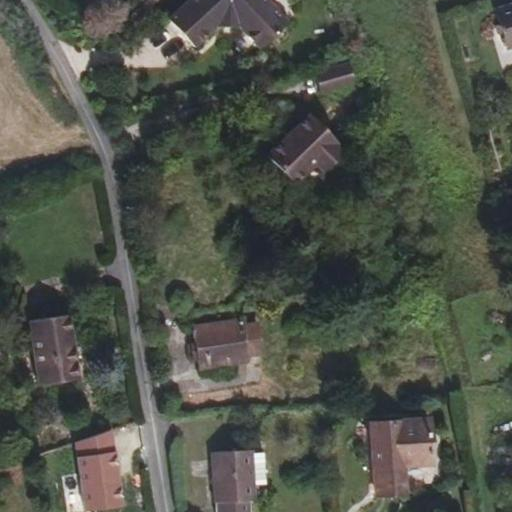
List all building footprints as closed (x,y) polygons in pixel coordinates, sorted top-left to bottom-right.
[(288,19),(270,0),(186,0),(165,19),(192,47),(217,25),(239,24),(258,45),(288,19)] [(511,43),(511,3),(497,8),(507,45),(511,43)] [(348,60),(313,70),(320,93),(355,83),(348,60)] [(339,150),(331,143),(334,141),(305,112),(262,154),(290,184),(312,162),(319,169),(339,150)] [(78,376),(68,312),(28,319),(38,383),(78,376)] [(261,352),(256,322),(241,325),(240,318),(192,325),(198,366),(246,358),(246,354),(261,352)] [(428,463),(426,420),(370,421),(374,494),(400,493),(399,464),(428,463)] [(259,497),(255,448),(217,450),(221,511),(253,511),(254,498),(259,497)]
